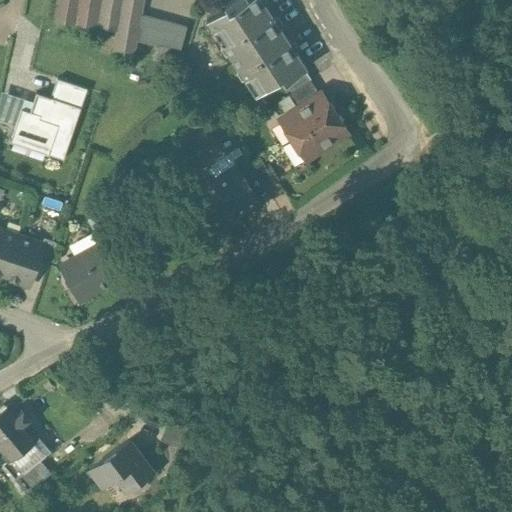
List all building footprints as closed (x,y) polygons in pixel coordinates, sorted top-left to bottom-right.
[(56,0),(53,20),(116,30),(112,51),(133,55),(136,39),(141,14),(143,0),(56,0)] [(263,0),(226,0),(224,2),(226,5),(206,19),(255,94),(282,77),(285,81),(304,69),(307,67),(263,0)] [(186,26),(141,14),(136,39),(157,44),(158,42),(170,45),(180,48),(186,26)] [(170,45),(158,42),(157,44),(153,59),(166,62),(170,45)] [(304,69),(285,81),(291,91),(310,79),(311,79),(304,69)] [(291,91),(288,94),(295,104),(316,89),(310,79),(291,91)] [(322,90),(278,119),(291,139),(335,111),(322,90)] [(81,108),(36,92),(29,111),(21,108),(11,138),(48,150),(46,154),(63,160),(81,108)] [(335,111),(291,139),(305,159),(348,131),(335,111)] [(226,128),(217,115),(207,121),(216,135),(226,128)] [(247,180),(237,165),(232,159),(232,158),(228,152),(211,162),(216,169),(210,173),(214,179),(215,179),(239,216),(261,202),(247,180)] [(251,165),(243,152),(232,158),(232,159),(237,165),(247,180),(257,174),(251,165)] [(275,181),(261,159),(251,165),(257,174),(265,187),(275,181)] [(193,193),(203,208),(217,230),(239,216),(215,179),(214,179),(193,193)] [(193,193),(189,186),(179,193),(193,215),(203,208),(193,193)] [(174,213),(133,239),(151,267),(192,241),(174,213)] [(119,247),(104,224),(90,231),(97,244),(101,242),(108,254),(119,247)] [(0,228),(0,274),(4,276),(18,234),(0,228)] [(42,242),(18,234),(4,276),(28,284),(37,260),(43,243),(42,242)] [(56,241),(44,237),(42,242),(43,243),(37,260),(48,264),(56,241)] [(97,244),(61,264),(79,297),(119,275),(108,254),(101,242),(97,244)] [(32,423),(17,405),(13,409),(9,405),(5,408),(3,405),(0,408),(0,453),(7,462),(2,466),(14,481),(36,462),(37,463),(49,453),(27,426),(32,423)] [(193,431),(171,421),(162,442),(184,451),(193,431)] [(152,474),(129,441),(90,469),(103,487),(115,478),(116,479),(121,475),(131,489),(152,474)] [(36,462),(14,481),(26,496),(48,478),(37,463),(36,462)]
